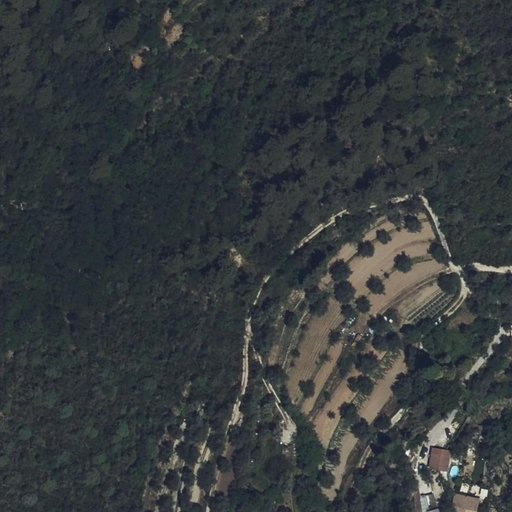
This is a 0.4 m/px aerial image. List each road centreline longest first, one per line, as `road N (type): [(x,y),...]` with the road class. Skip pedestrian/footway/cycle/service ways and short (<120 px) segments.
road 1 (track): [(213,494),(253,302),(295,247),(340,215),(411,198),(426,203),(451,264),(464,268)]
road 2 (track): [(511,269),(464,268),(494,314),(497,336),(434,438)]
